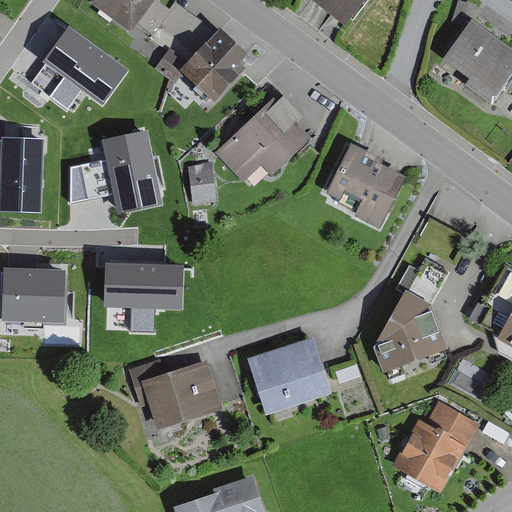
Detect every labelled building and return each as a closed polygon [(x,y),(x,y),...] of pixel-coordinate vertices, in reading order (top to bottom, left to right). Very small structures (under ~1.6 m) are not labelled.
[(92,0),(131,28),(136,21),(153,33),(172,8),(161,0),(92,0)] [(312,0),(308,6),(345,34),(370,0),(312,0)] [(472,3),(462,0),(458,0),(452,20),(464,24),(468,19),(472,3)] [(176,1),(172,8),(153,33),(149,38),(166,50),(155,67),(176,82),(185,69),(214,98),(246,61),(241,57),(248,47),(220,21),(214,27),(176,1)] [(464,24),(441,54),(496,96),(506,82),(507,83),(506,85),(511,89),(511,44),(472,14),(468,19),(464,24)] [(132,67),(67,22),(39,62),(104,107),(132,67)] [(274,94),(214,151),(243,182),(262,164),(272,174),(314,134),(297,117),(303,110),(284,90),(277,98),(274,94)] [(149,124),(97,135),(113,215),(165,204),(149,124)] [(45,136),(3,134),(0,191),(0,212),(42,214),(45,136)] [(325,190),(340,197),(345,187),(363,195),(355,213),(381,225),(407,171),(382,159),(384,155),(350,138),(325,190)] [(188,166),(193,203),(215,200),(210,163),(188,166)] [(203,215),(194,216),(197,234),(206,232),(203,215)] [(432,215),(416,245),(456,266),(472,237),(452,226),(432,215)] [(449,269),(426,256),(419,268),(410,263),(396,288),(401,291),(373,342),(383,369),(448,344),(432,300),(449,269)] [(479,301),(470,317),(493,329),(497,348),(511,356),(511,265),(506,262),(483,303),(479,301)] [(110,270),(109,310),(183,312),(184,272),(110,270)] [(69,276),(2,273),(0,320),(0,321),(73,325),(74,294),(68,294),(69,276)] [(313,333),(247,355),(266,412),(332,390),(313,333)] [(160,358),(129,368),(141,406),(149,403),(157,428),(223,407),(207,357),(164,371),(160,358)] [(357,362),(335,369),(340,382),(361,375),(357,362)] [(420,416),(392,463),(440,492),(480,424),(439,400),(427,420),(420,416)] [(267,511),(254,471),(213,485),(214,489),(173,502),(176,511),(267,511)]
